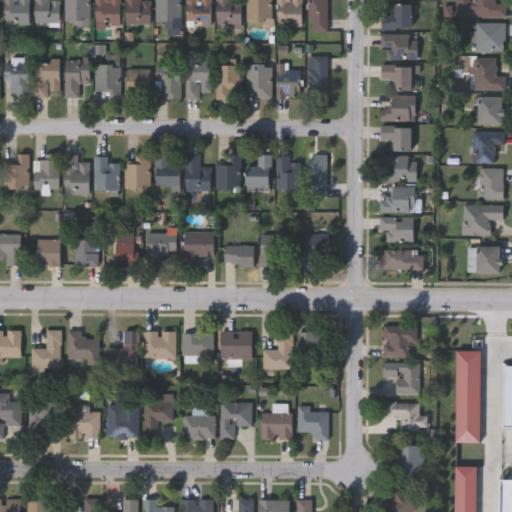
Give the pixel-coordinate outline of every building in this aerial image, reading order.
[(29,0),(29,24),(4,24),(4,0),(29,0)] [(34,23),(34,0),(59,0),(59,23),(34,23)] [(90,0),(90,20),(64,20),(64,0),(90,0)] [(121,0),(121,25),(95,25),(95,0),(121,0)] [(126,24),(126,0),(151,0),(151,24),(126,24)] [(181,0),(181,20),(156,20),(156,0),(181,0)] [(187,25),(187,0),(212,0),(212,25),(187,25)] [(242,0),(242,26),(217,26),(217,0),(242,0)] [(273,0),(273,21),(247,21),(247,0),(273,0)] [(303,0),(303,23),(278,23),(278,0),(303,0)] [(328,0),(328,31),(313,31),(313,20),(309,20),(309,0),(328,0)] [(472,0),(494,0),(494,4),(505,4),(505,17),(472,17),(472,0)] [(414,4),(414,29),(380,29),(380,15),(393,15),(393,4),(414,4)] [(504,52),(475,52),(475,23),(504,23),(504,52)] [(416,34),(416,59),(384,59),(384,49),(379,49),(379,34),(416,34)] [(7,55),(28,55),(28,98),(7,98),(7,55)] [(328,56),(328,90),(308,90),(308,56),(328,56)] [(472,90),(472,58),(496,58),(496,76),(504,76),(504,90),(472,90)] [(48,97),(34,97),(34,60),(59,60),(59,91),(48,91),(48,97)] [(89,84),(80,84),(80,97),(65,97),(65,60),(89,60),(89,84)] [(200,98),(187,98),(187,62),(211,62),(211,92),(200,92),(200,98)] [(277,97),(277,63),(287,63),(287,69),(301,69),(301,97),(277,97)] [(181,64),(181,98),(159,98),(159,64),(181,64)] [(272,64),(272,98),(257,98),(257,90),(247,90),(247,64),(272,64)] [(230,98),(218,98),(218,65),(240,65),(240,91),(230,91),(230,98)] [(380,79),(380,65),(413,65),(413,90),(392,90),(392,79),(380,79)] [(150,69),(150,96),(127,97),(127,70),(150,69)] [(380,121),(380,108),(391,108),(391,95),(415,95),(415,121),(380,121)] [(504,124),(479,124),(479,97),(504,97),(504,124)] [(412,151),(393,151),(393,139),(380,139),(380,126),(412,126),(412,151)] [(471,163),(471,131),(503,131),(503,152),(494,152),(494,163),(471,163)] [(212,167),(212,190),(186,190),(186,153),(200,153),(200,167),(212,167)] [(16,163),(16,154),(28,154),(28,189),(3,189),(3,163),(16,163)] [(125,188),(125,161),(134,161),(134,154),(150,154),(150,188),(125,188)] [(156,186),(156,154),(170,154),(170,162),(182,162),(182,186),(156,186)] [(216,189),(216,163),(227,163),(227,154),(240,154),(240,189),(216,189)] [(272,185),(249,185),(249,168),(258,168),(258,154),(272,154),(272,185)] [(328,154),(328,198),(311,198),(311,154),(328,154)] [(64,155),(79,155),(79,162),(89,162),(89,194),(64,194),(64,155)] [(291,155),(291,161),(301,161),(301,189),(277,189),(277,155),(291,155)] [(59,156),(59,189),(34,189),(34,156),(59,156)] [(94,189),(94,156),(108,156),(108,164),(119,164),(119,189),(94,189)] [(417,156),(417,181),(385,181),(385,171),(379,171),(379,156),(417,156)] [(503,168),(503,199),(477,199),(477,168),(503,168)] [(389,197),(389,187),(414,187),(414,212),(382,212),(382,197),(389,197)] [(490,235),(460,235),(461,205),(503,205),(503,220),(490,220),(490,235)] [(386,230),(379,230),(379,217),(415,217),(415,242),(386,242),(386,230)] [(116,232),(135,232),(135,266),(116,266),(116,232)] [(185,232),(215,232),(215,256),(185,256),(185,232)] [(148,266),(148,233),(177,233),(177,253),(162,253),(162,266),(148,266)] [(21,265),(5,265),(5,256),(0,256),(0,234),(21,234),(21,265)] [(315,265),(261,265),(261,234),(329,235),(329,254),(315,254),(315,265)] [(36,265),(36,239),(60,239),(60,265),(36,265)] [(75,265),(75,239),(97,239),(97,265),(75,265)] [(225,264),(225,245),(255,245),(255,264),(225,264)] [(466,273),(466,247),(503,247),(503,273),(466,273)] [(413,250),(413,254),(423,254),(423,269),(382,269),(382,250),(413,250)] [(383,325),(418,325),(418,342),(410,342),(410,356),(383,356),(383,325)] [(19,356),(0,356),(0,329),(19,329),(19,356)] [(30,367),(30,348),(45,348),(45,329),(59,329),(59,367),(30,367)] [(97,337),(97,361),(66,361),(66,329),(81,329),(81,337),(97,337)] [(138,330),(137,370),(108,369),(108,348),(122,348),(122,329),(138,330)] [(174,356),(143,356),(143,330),(174,330),(174,356)] [(220,358),(220,330),(252,330),(252,358),(220,358)] [(182,331),(212,331),(212,354),(182,354),(182,331)] [(262,368),(262,348),(277,348),(277,331),(292,331),(292,368),(262,368)] [(297,356),(297,331),(325,331),(325,356),(297,356)] [(457,347),(480,347),(480,443),(456,443),(457,347)] [(420,394),(394,393),(394,376),(383,376),(383,361),(420,362),(420,394)] [(502,364),(511,364),(511,426),(501,426),(502,364)] [(0,393),(9,393),(8,400),(19,400),(19,425),(2,424),(1,438),(0,438),(0,393)] [(143,396),(171,396),(171,420),(157,420),(157,439),(143,439),(143,396)] [(41,422),(41,436),(29,436),(28,401),(55,401),(56,421),(41,422)] [(251,401),(251,424),(234,424),(234,438),(219,438),(220,401),(251,401)] [(427,414),(427,430),(402,430),(402,416),(382,416),(382,401),(420,401),(419,414),(427,414)] [(136,436),(105,436),(105,414),(119,414),(119,403),(136,403),(136,436)] [(309,410),(328,410),(328,434),(298,434),(298,406),(309,406),(309,410)] [(97,437),(67,437),(67,410),(97,410),(97,437)] [(260,410),(279,410),(279,411),(292,411),(292,438),(260,438),(260,410)] [(183,438),(183,411),(213,411),(213,438),(183,438)] [(427,455),(427,475),(398,475),(398,444),(421,444),(421,455),(427,455)] [(476,467),(475,511),(454,511),(454,466),(476,467)] [(499,511),(500,479),(511,479),(511,511),(499,511)] [(412,511),(381,511),(377,507),(401,487),(418,508),(412,511)] [(0,511),(0,498),(19,498),(19,511),(0,511)] [(25,511),(26,498),(56,499),(55,511),(25,511)] [(97,511),(83,511),(83,498),(97,498),(97,511)] [(105,511),(105,510),(122,510),(122,498),(156,498),(156,505),(174,505),(174,511),(148,511),(148,509),(136,509),(136,511),(105,511)] [(212,498),(212,511),(181,511),(181,498),(212,498)] [(237,511),(237,498),(253,498),(253,511),(237,511)] [(297,511),(297,498),(312,498),(312,511),(297,511)] [(291,499),(291,511),(259,511),(259,499),(291,499)]
